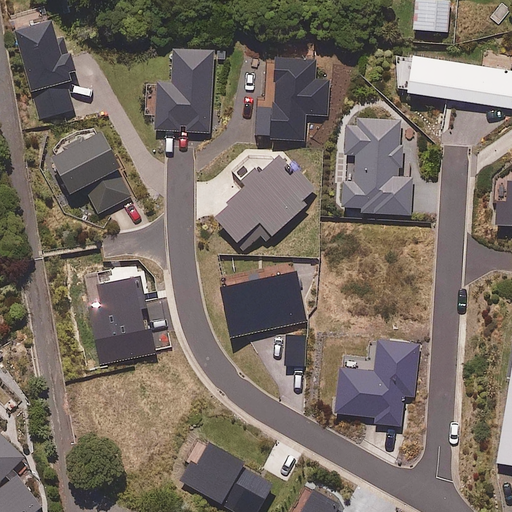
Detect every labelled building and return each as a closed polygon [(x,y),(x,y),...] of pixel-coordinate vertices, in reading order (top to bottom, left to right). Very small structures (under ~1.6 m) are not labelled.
[(448,0),(445,0),(416,1),(417,32),(449,31),(448,0)] [(499,27),(511,9),(511,8),(503,1),(489,19),(499,27)] [(62,57),(53,23),(17,33),(42,126),(76,117),(68,88),(72,87),(69,74),(76,72),(72,54),(62,57)] [(214,54),(174,52),(173,87),(157,86),(155,131),(210,134),(214,54)] [(511,72),(415,58),(410,94),(511,108),(511,72)] [(316,62),(277,61),(274,139),(305,141),(306,115),(328,116),(329,81),(316,80),(316,62)] [(347,158),(356,158),(356,182),(344,182),(343,214),(343,218),(359,219),(359,214),(411,215),(412,178),(400,178),(402,121),(357,120),(357,125),(348,124),(347,158)] [(134,196),(104,135),(53,160),(70,196),(85,189),(98,214),(134,196)] [(321,194),(284,153),(262,173),(258,169),(241,184),(246,189),(214,218),(247,254),(265,238),(269,242),(321,194)] [(511,182),(509,183),(509,203),(498,203),(497,226),(511,226),(511,182)] [(307,322),(297,275),(222,290),(232,337),(307,322)] [(306,337),(286,338),(287,367),(307,366),(306,337)] [(420,345),(377,341),(374,372),(341,369),(336,415),(383,420),(383,427),(402,429),(405,396),(415,397),(420,345)] [(511,373),(498,464),(511,466),(511,373)] [(37,511),(43,507),(12,470),(26,459),(0,433),(0,510),(1,511),(37,511)] [(351,511),(313,492),(302,511),(351,511)]
